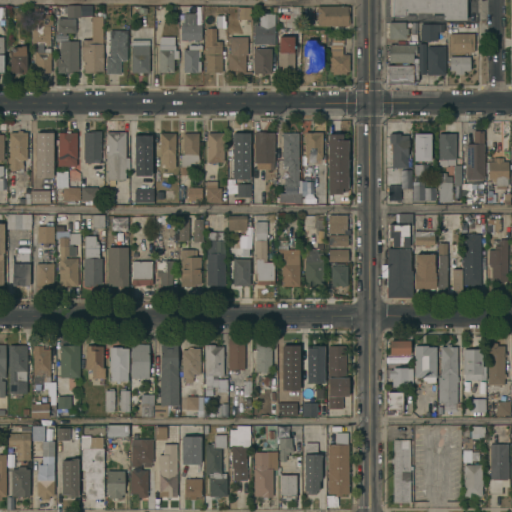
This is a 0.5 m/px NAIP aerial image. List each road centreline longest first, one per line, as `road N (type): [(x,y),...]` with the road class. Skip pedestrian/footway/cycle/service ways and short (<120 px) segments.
road 1 (tertiary): [(366,0),(368,511)]
road 2 (residential): [(0,318),(511,316)]
road 3 (tertiary): [(511,103),(0,104)]
